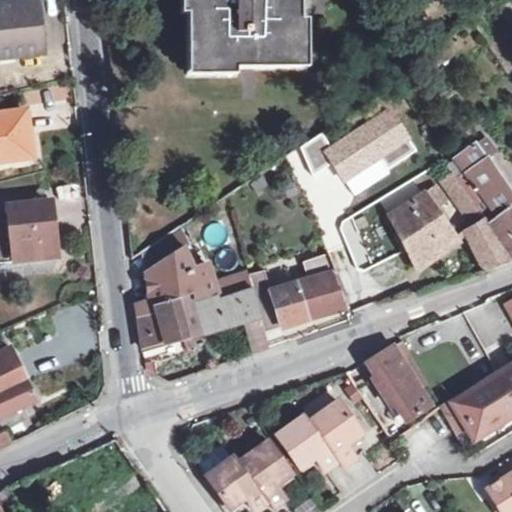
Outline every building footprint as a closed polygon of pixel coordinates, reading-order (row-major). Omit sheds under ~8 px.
[(188,76),(237,76),(237,69),(308,68),(308,20),(302,19),(302,0),(180,0),(181,16),(187,16),(188,76)] [(37,2),(0,5),(0,57),(43,53),(37,2)] [(439,47),(437,50),(444,61),(447,58),(439,47)] [(444,61),(437,50),(421,62),(428,72),(444,61)] [(402,91),(428,72),(421,62),(395,81),(402,91)] [(321,133),(298,147),(311,176),(332,164),(343,180),(378,157),(386,170),(415,151),(388,110),(330,148),(321,133)] [(27,111),(0,115),(0,162),(34,158),(27,111)] [(482,199),(494,215),(511,202),(511,193),(487,159),(495,152),(485,137),(453,158),(482,199)] [(426,195),(437,212),(447,204),(437,188),(426,195)] [(391,218),(401,233),(411,248),(422,264),(456,242),(437,212),(426,195),(391,218)] [(494,215),(482,199),(474,204),(485,221),(494,215)] [(52,202),(12,206),(14,220),(0,221),(0,262),(58,257),(52,202)] [(511,202),(494,215),(485,221),(511,258),(511,202)] [(511,262),(511,258),(485,221),(466,234),(486,271),(511,262)] [(180,224),(150,245),(156,259),(145,264),(151,303),(137,305),(139,317),(151,315),(151,307),(176,302),(217,295),(209,264),(193,268),(187,270),(180,248),(185,246),(189,245),(180,224)] [(405,252),(411,248),(401,233),(396,237),(405,252)] [(143,249),(145,264),(156,259),(150,245),(143,249)] [(187,270),(193,268),(185,246),(180,248),(187,270)] [(331,276),(336,274),(327,254),(311,261),(318,279),(307,282),(306,279),(300,281),(301,284),(268,294),(253,298),(262,334),(279,329),(345,310),(340,300),(331,276)] [(344,270),(336,274),(346,298),(354,294),(344,270)] [(340,300),(346,298),(336,274),(331,276),(340,300)] [(217,295),(176,302),(187,336),(242,321),(252,353),(266,348),(262,334),(253,298),(250,287),(217,298),(217,295)] [(143,349),(187,336),(176,302),(151,307),(151,315),(139,317),(143,349)] [(0,363),(16,356),(12,347),(0,352),(0,363)] [(391,348),(367,364),(406,421),(429,406),(391,348)] [(0,402),(35,398),(16,356),(0,363),(0,402)] [(476,436),(511,413),(511,367),(455,404),(476,436)] [(339,401),(310,422),(338,462),(343,468),(356,459),(346,445),(362,434),(339,401)] [(441,407),(448,419),(456,414),(448,403),(441,407)] [(448,419),(447,420),(455,434),(466,428),(456,414),(448,419)] [(338,462),(310,422),(306,416),(277,436),(300,469),(316,458),(325,471),(338,462)] [(0,433),(0,447),(12,442),(7,431),(0,433)] [(269,442),(240,462),(268,503),(273,509),(286,499),(277,486),(292,475),(269,442)] [(200,464),(208,475),(231,459),(223,448),(200,464)] [(255,511),(268,503),(240,462),(235,456),(231,459),(208,475),(207,477),(230,510),(246,499),(255,511)] [(511,468),(500,476),(503,480),(511,474),(511,468)] [(511,511),(511,474),(503,480),(488,490),(501,511),(511,511)] [(14,488),(0,495),(0,506),(1,508),(18,499),(14,488)]
